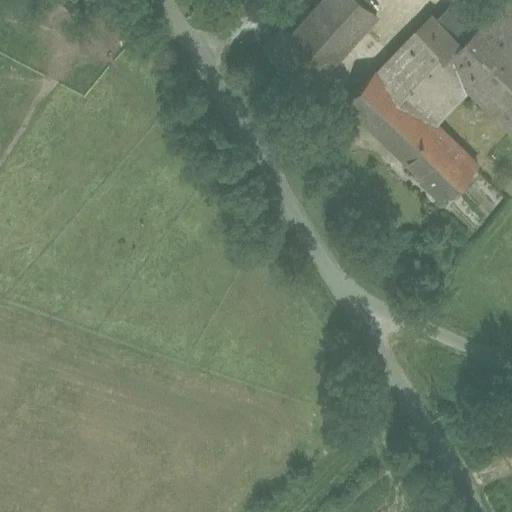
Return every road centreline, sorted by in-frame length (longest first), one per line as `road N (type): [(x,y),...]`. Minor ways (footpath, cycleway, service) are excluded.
road 1 (unclassified): [(352,297),(161,0)]
road 2 (unclassified): [(511,362),(352,297)]
road 3 (unclassified): [(433,428),(352,297)]
